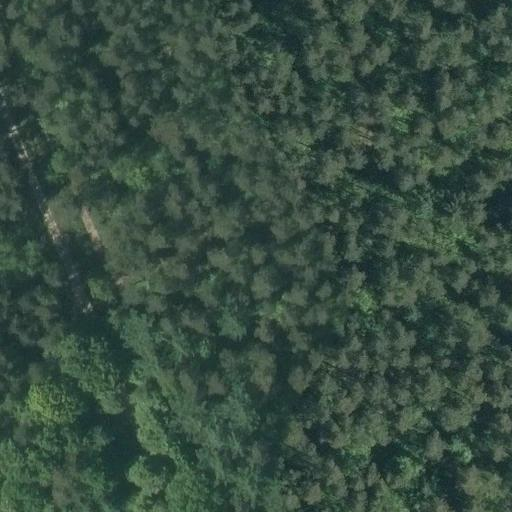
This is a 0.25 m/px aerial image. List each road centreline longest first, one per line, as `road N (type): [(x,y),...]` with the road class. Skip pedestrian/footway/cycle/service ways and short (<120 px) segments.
road 1 (track): [(0,28),(182,425),(207,511)]
road 2 (track): [(0,100),(172,511)]
